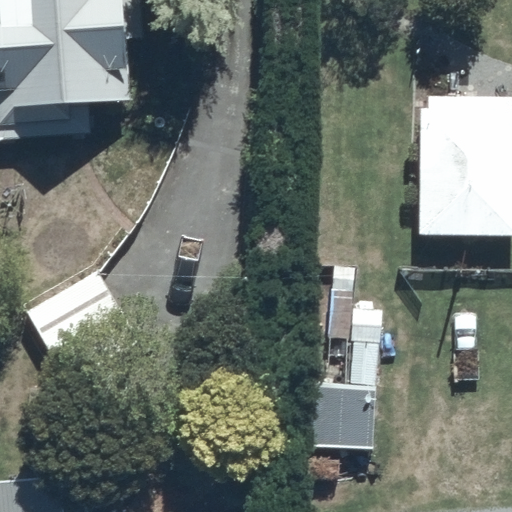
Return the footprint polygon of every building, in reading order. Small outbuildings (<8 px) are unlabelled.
[(0,0),(0,116),(149,111),(144,0),(0,0)] [(511,95),(424,92),(419,230),(511,233),(511,95)] [(133,342),(93,271),(16,313),(55,385),(133,342)] [(375,449),(383,303),(327,300),(319,446),(375,449)] [(0,511),(64,511),(60,467),(0,473),(0,511)]
